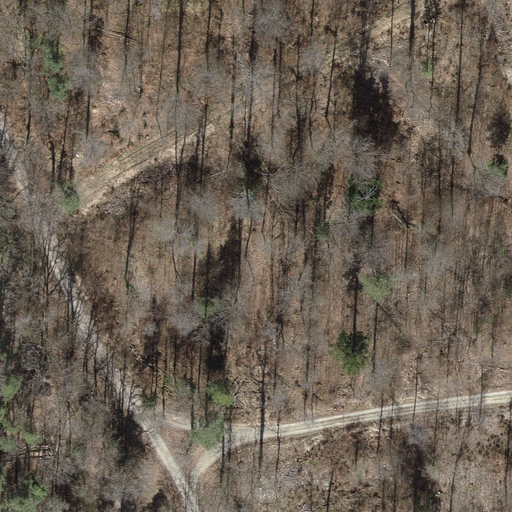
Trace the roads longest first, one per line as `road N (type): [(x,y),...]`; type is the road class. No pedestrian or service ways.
road 1 (track): [(29,209),(428,0)]
road 2 (track): [(183,511),(0,137)]
road 3 (track): [(138,415),(261,439),(511,401)]
road 4 (track): [(127,511),(51,391),(0,253)]
